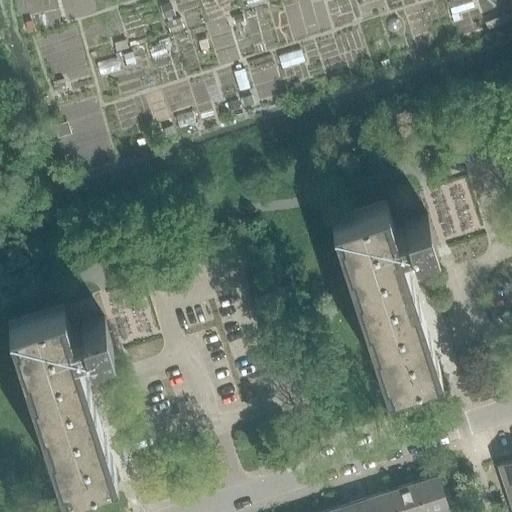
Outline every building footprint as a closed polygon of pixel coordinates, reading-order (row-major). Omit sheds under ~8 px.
[(160,6),(164,19),(175,15),(171,2),(160,6)] [(232,17),(234,24),(244,21),(242,14),(232,17)] [(502,15),(489,20),(492,27),(505,23),(502,15)] [(166,23),(169,31),(182,27),(179,18),(166,23)] [(158,41),(159,45),(149,48),(152,57),(168,52),(164,39),(158,41)] [(206,39),(198,41),(200,48),(208,46),(206,39)] [(113,43),(116,51),(127,48),(125,40),(113,43)] [(123,55),(126,64),(135,61),(132,52),(123,55)] [(380,61),(382,68),(390,66),(387,59),(380,61)] [(288,88),(290,96),(301,93),(299,85),(288,88)] [(240,98),(243,106),(254,103),(251,95),(240,98)] [(228,102),(230,110),(240,107),(237,99),(228,102)] [(52,125),(57,139),(67,135),(62,121),(52,125)] [(163,129),(165,137),(174,135),(171,126),(163,129)] [(384,384),(439,366),(401,249),(435,238),(426,212),(403,220),(402,217),(400,215),(398,213),(395,212),(392,212),(389,212),(385,200),(330,218),(384,384)] [(62,304),(7,321),(61,488),(116,470),(78,352),(112,342),(104,316),(81,324),(79,321),(78,319),(75,317),(72,316),(69,316),(66,316),(62,304)] [(511,458),(497,463),(506,488),(511,485),(511,458)] [(438,473),(413,481),(422,511),(434,511),(449,508),(438,473)] [(396,511),(422,511),(413,481),(389,489),(396,511)] [(396,511),(389,489),(365,497),(369,511),(396,511)] [(369,511),(365,497),(341,504),(343,511),(369,511)]
